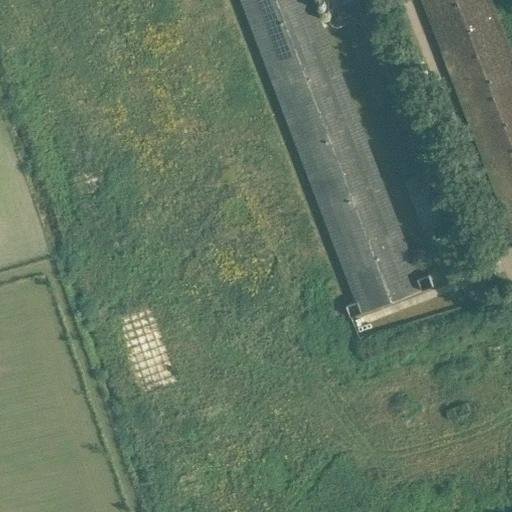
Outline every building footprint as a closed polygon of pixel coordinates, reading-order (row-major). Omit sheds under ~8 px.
[(311,0),(242,0),(359,302),(363,313),(422,290),(418,279),(311,0)] [(350,0),(339,5),(425,229),(432,226),(453,218),(461,215),(378,0),(350,0)] [(423,0),(511,236),(511,55),(491,0),(423,0)] [(458,230),(453,218),(432,226),(437,238),(458,230)] [(422,290),(434,286),(429,275),(418,279),(422,290)] [(352,317),(363,313),(359,302),(347,306),(352,317)]
